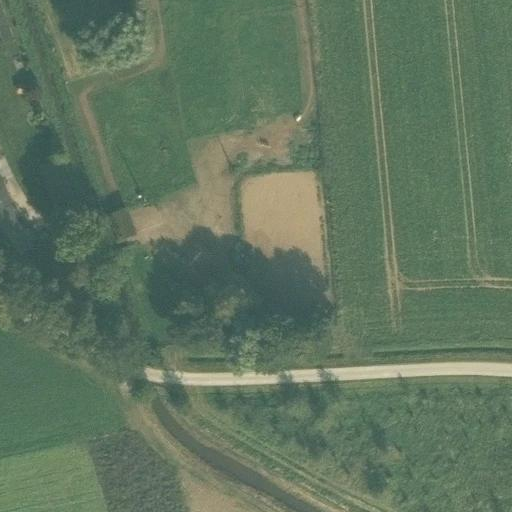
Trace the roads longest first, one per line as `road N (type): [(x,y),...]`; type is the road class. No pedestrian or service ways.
road 1 (track): [(511,370),(192,378),(129,369)]
road 2 (unclassified): [(129,369),(0,304)]
